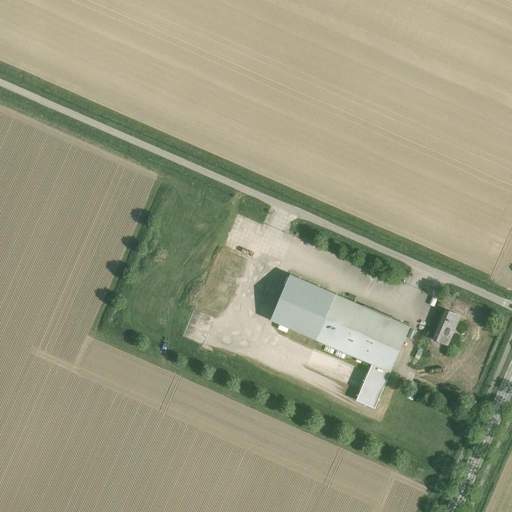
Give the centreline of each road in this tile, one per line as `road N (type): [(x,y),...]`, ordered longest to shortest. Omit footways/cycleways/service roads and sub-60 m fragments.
road 1 (unclassified): [(511,307),(0,82)]
road 2 (unknown): [(277,254),(251,306),(256,331),(340,367)]
road 3 (unknown): [(431,272),(415,291),(387,296),(277,254)]
road 4 (secondary): [(452,511),(511,376)]
